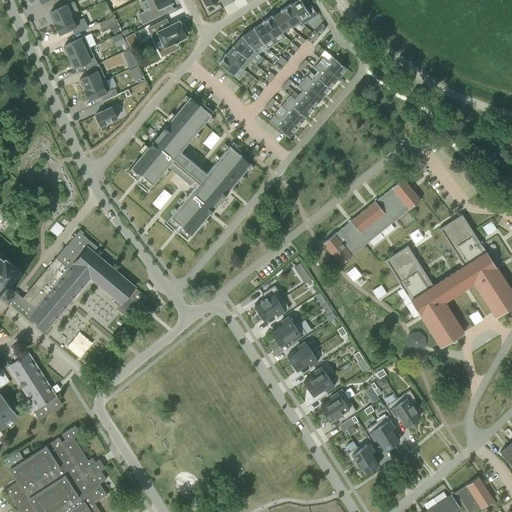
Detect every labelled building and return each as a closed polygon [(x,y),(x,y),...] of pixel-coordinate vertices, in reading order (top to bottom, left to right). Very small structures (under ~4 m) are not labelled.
[(109,0),(113,8),(128,0),(109,0)] [(150,9),(138,14),(143,24),(164,14),(161,7),(172,2),(171,0),(146,0),(145,0),(150,9)] [(291,5),(290,5),(301,22),(301,23),(301,24),(302,25),(302,24),(317,15),(310,4),(307,7),(305,8),(300,0),(297,0),(293,3),(291,5)] [(280,10),(281,11),(291,26),(290,26),(291,28),(292,28),(301,23),(301,22),(290,5),(291,5),(290,4),(280,10)] [(49,12),(54,23),(71,15),(66,5),(49,12)] [(272,16),(281,32),(290,26),(291,26),(281,11),(273,15),(272,16)] [(75,13),(71,15),(54,23),(59,34),(71,29),(74,34),(88,28),(83,18),(78,20),(75,13)] [(262,21),(262,22),(262,23),(263,22),(272,38),(281,32),(272,16),(272,15),(271,16),(263,21),(262,21)] [(148,28),(151,35),(157,32),(161,39),(165,48),(173,45),(175,44),(176,45),(177,44),(177,43),(179,42),(185,39),(184,37),(186,36),(185,34),(187,34),(187,33),(183,25),(181,26),(181,25),(180,24),(179,22),(179,21),(169,26),(166,19),(148,28)] [(253,27),(253,28),(263,44),(264,44),(263,43),(264,43),(272,38),(263,22),(262,23),(254,28),(253,27)] [(116,24),(109,27),(113,34),(119,31),(116,24)] [(242,35),(241,35),(254,49),(262,44),(263,44),(253,28),(252,29),(242,35)] [(134,33),(125,37),(128,44),(131,50),(140,45),(134,33)] [(233,45),(232,46),(250,61),(255,55),(257,53),(254,49),(241,35),(241,36),(235,43),(233,46),(233,45)] [(63,46),(69,57),(90,47),(85,36),(63,46)] [(226,54),(240,66),(239,66),(242,69),(243,69),(245,67),(250,61),(232,46),(228,51),(226,54)] [(97,63),(90,47),(69,57),(74,68),(83,63),(85,69),(86,68),(97,63)] [(130,49),(122,53),(125,59),(133,56),(130,49)] [(221,58),(218,63),(224,68),(233,75),(238,69),(239,66),(240,66),(226,54),(225,53),(221,58)] [(323,56),(318,62),(338,79),(339,77),(346,69),(347,69),(335,59),(331,55),(327,60),(323,56)] [(318,62),(314,67),(315,68),(318,71),(316,74),(315,75),(330,89),(331,88),(330,88),(338,79),(318,62)] [(98,63),(97,63),(86,68),(89,74),(80,78),(84,89),(106,79),(98,63)] [(137,66),(129,70),(134,81),(142,77),(137,66)] [(306,77),(302,81),(322,98),(330,88),(330,89),(315,75),(311,80),(309,78),(306,76),(306,77)] [(111,90),(106,79),(84,89),(90,100),(99,96),(102,101),(117,94),(115,88),(111,90)] [(302,81),(297,87),(299,88),(302,90),(298,95),(313,108),(322,98),(302,81)] [(290,95),(285,101),(306,118),(306,117),(310,112),(313,108),(298,95),(297,96),(295,99),(291,96),(290,95)] [(127,172),(148,190),(167,166),(194,188),(166,222),(186,239),(250,163),(229,146),(206,174),(180,151),(211,114),(190,97),(127,172)] [(285,101),(281,106),(286,110),(282,114),(297,127),(302,122),(305,118),(306,118),(285,101)] [(100,126),(117,118),(112,107),(95,114),(100,126)] [(233,118),(236,114),(226,107),(223,112),(233,118)] [(274,115),(269,120),(270,122),(289,137),(290,137),(289,136),(297,127),(282,114),(281,115),(278,118),(275,115),(274,115)] [(212,131),(205,140),(213,146),(220,138),(212,131)] [(395,220),(420,199),(403,179),(404,178),(403,178),(391,188),(334,234),(334,233),(322,243),(323,244),(339,264),(339,265),(395,220)] [(160,209),(173,194),(165,188),(152,203),(160,209)] [(511,306),(511,291),(486,252),(462,214),(439,228),(463,266),(433,286),(407,245),(385,260),(411,300),(410,300),(440,347),(464,332),(444,302),(474,283),(496,317),(509,308),(511,306)] [(65,225),(69,221),(63,216),(59,221),(65,225)] [(57,220),(50,229),(58,236),(65,227),(57,220)] [(488,235),(491,233),(494,231),(497,229),(491,221),(482,227),(488,235)] [(3,259),(0,256),(0,291),(7,297),(8,296),(30,315),(46,329),(51,323),(90,277),(116,299),(114,302),(127,314),(138,301),(141,303),(146,297),(134,287),(134,286),(93,252),(97,247),(80,232),(77,235),(77,236),(68,247),(66,245),(22,298),(13,290),(14,289),(9,285),(21,271),(4,257),(3,259)] [(300,263),(294,267),(305,284),(306,283),(308,282),(311,279),(309,276),(300,263)] [(353,281),(361,275),(354,266),(346,273),(353,281)] [(259,313),(282,298),(274,285),(262,293),(265,298),(254,306),(259,313)] [(377,299),(386,293),(386,292),(381,285),(372,291),(377,299)] [(277,316),(289,308),(282,298),(259,313),(264,321),(275,314),(277,316)] [(324,307),(323,308),(325,311),(327,315),(332,311),(330,308),(328,304),(324,307)] [(474,325),(475,325),(483,320),(477,310),(468,316),(474,325)] [(275,338),(295,326),(294,325),(288,316),(280,321),(282,324),(270,331),(275,338)] [(293,341),(305,333),(298,323),(294,325),(295,326),(275,338),(280,346),(292,339),(293,341)] [(292,364),(311,351),(304,341),(296,346),(298,349),(287,356),(292,364)] [(318,361),(311,351),(292,364),(297,371),(308,364),(310,366),(318,361)] [(61,405),(28,353),(21,358),(18,352),(12,356),(15,361),(8,366),(28,398),(27,399),(39,419),(61,405)] [(365,360),(360,363),(364,370),(370,367),(365,360)] [(308,389),(327,376),(321,366),(313,371),(314,374),(303,381),(308,389)] [(334,386),(327,376),(308,389),(313,396),(324,389),(326,392),(334,386)] [(325,414),(348,399),(341,389),(329,396),(331,399),(320,406),(325,414)] [(419,416),(412,405),(417,402),(409,390),(397,398),(412,421),(419,416)] [(0,428),(17,415),(0,393),(0,428)] [(376,395),(369,399),(372,403),(379,399),(376,395)] [(412,421),(397,398),(387,405),(394,417),(397,415),(404,426),(412,421)] [(344,419),(356,411),(348,399),(325,414),(330,421),(335,418),(336,418),(341,414),(344,419)] [(399,440),(392,429),(394,427),(386,415),(376,422),(391,445),(399,440)] [(343,431),(354,424),(350,418),(339,425),(343,431)] [(391,445),(376,422),(366,428),(374,441),(377,439),(384,450),(391,445)] [(79,433),(74,425),(61,433),(65,439),(61,442),(58,437),(24,459),(9,469),(17,481),(4,490),(18,511),(99,511),(94,503),(107,495),(99,483),(106,479),(92,457),(88,460),(73,437),(79,433)] [(353,441),(346,445),(350,451),(346,453),(354,464),(356,463),(358,466),(359,467),(359,468),(360,468),(363,474),(371,469),(363,456),(358,450),(359,449),(357,446),(356,446),(353,441)] [(359,449),(358,450),(363,456),(371,469),(379,464),(371,453),(374,451),(369,443),(359,449)] [(511,464),(511,449),(508,445),(499,452),(511,466),(511,464)] [(9,469),(24,459),(18,450),(3,459),(9,469)] [(473,511),(480,508),(493,499),(492,499),(478,477),(479,477),(478,476),(465,485),(451,494),(450,494),(451,494),(423,511),(473,511)]
